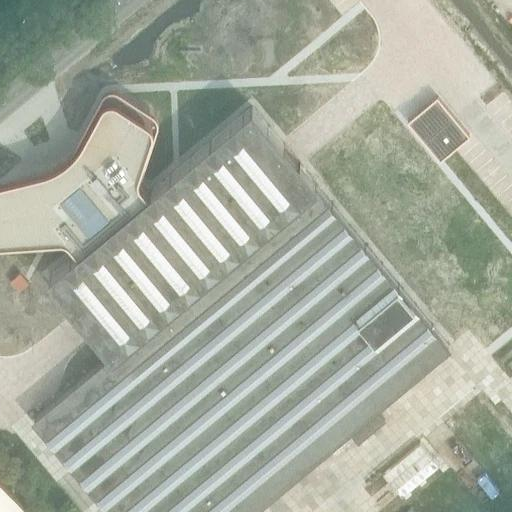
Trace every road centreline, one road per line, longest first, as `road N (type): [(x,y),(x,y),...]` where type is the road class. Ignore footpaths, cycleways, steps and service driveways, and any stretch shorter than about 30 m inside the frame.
road 1 (unknown): [(0,191),(181,34)]
road 2 (unclassified): [(0,115),(136,0)]
road 3 (unknown): [(308,511),(419,421)]
road 4 (unknown): [(0,404),(91,511)]
